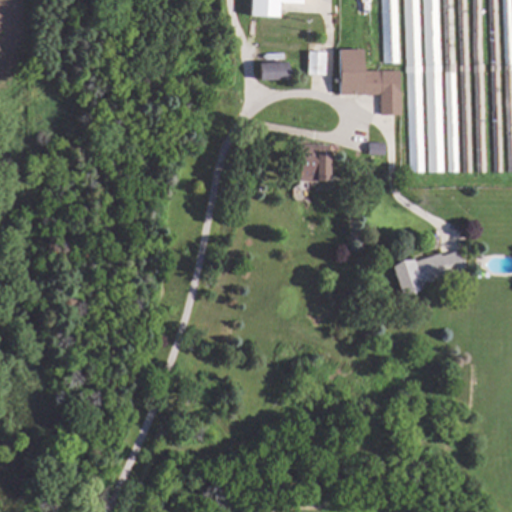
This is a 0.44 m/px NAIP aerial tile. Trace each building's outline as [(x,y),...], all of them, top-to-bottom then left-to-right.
[(299,0),(242,0),(242,17),(274,18),(274,4),(300,5),(299,0)] [(367,11),(367,0),(354,0),(354,10),(367,11)] [(396,63),(394,0),(377,0),(379,27),(380,64),(396,63)] [(416,0),(401,0),(404,111),(410,110),(411,140),(406,141),(407,157),(411,157),(412,173),(421,173),(416,0)] [(419,0),(425,173),(440,172),(435,0),(419,0)] [(332,95),(376,95),(375,115),(396,115),(396,71),(357,71),(357,50),(332,50),(332,95)] [(302,75),(321,76),(321,52),(303,52),(302,75)] [(251,64),(251,81),(281,81),(281,63),(251,64)] [(379,156),(379,143),(363,143),(362,155),(379,156)] [(306,182),(322,182),(323,146),(292,145),(291,182),(306,182)] [(386,268),(394,294),(461,273),(454,248),(386,268)]
